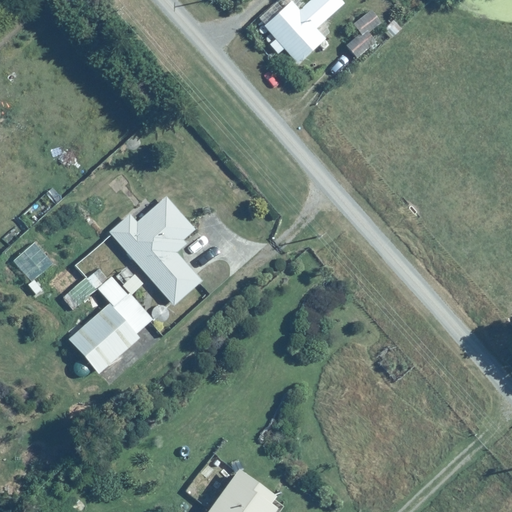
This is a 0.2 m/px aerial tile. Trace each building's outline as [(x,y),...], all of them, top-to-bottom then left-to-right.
[(292,0),(263,26),(274,39),(270,42),(277,51),(282,47),(297,65),(329,37),(297,0),(292,0)] [(350,22),(359,30),(345,44),(357,57),(374,40),(366,33),(381,18),(368,5),(350,22)] [(148,196),(139,205),(108,231),(172,305),(202,279),(177,249),(186,242),(184,239),(195,230),(165,195),(155,204),(148,196)] [(33,238),(11,259),(32,280),(54,259),(33,238)] [(97,288),(107,299),(66,337),(98,373),(139,336),(136,332),(152,317),(111,272),(107,276),(97,265),(87,274),(85,272),(60,295),(73,310),(97,288)] [(237,466),(229,476),(225,474),(217,486),(221,488),(205,510),(199,505),(194,511),(272,511),(275,508),(268,503),(275,493),(237,466)]
